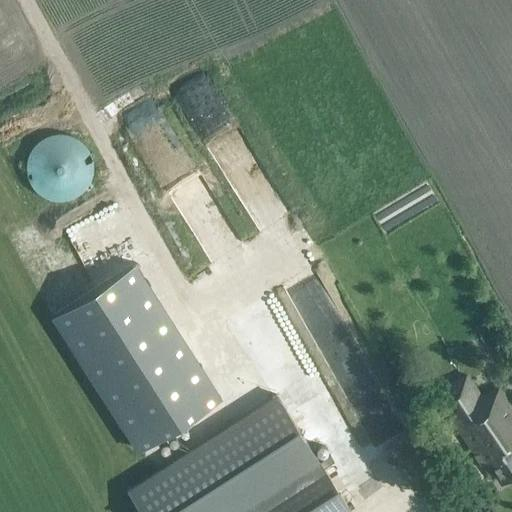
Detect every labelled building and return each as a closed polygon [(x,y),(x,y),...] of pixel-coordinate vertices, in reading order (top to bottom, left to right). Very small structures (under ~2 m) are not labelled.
[(160,160),(186,146),(165,108),(138,122),(160,160)] [(92,167),(92,166),(91,160),(89,153),(87,148),(82,143),(77,139),(70,135),(65,134),(58,134),(51,135),(45,137),(40,140),(36,144),(32,149),(29,155),(28,160),(27,167),(28,171),(29,177),(32,183),(36,189),(41,193),(47,196),(51,197),(57,198),(62,198),(70,197),(76,194),(81,190),(86,185),(89,179),(91,173),(92,167)] [(259,146),(229,160),(237,178),(268,164),(259,146)] [(184,191),(215,245),(243,229),(212,175),(184,191)] [(99,203),(75,217),(97,256),(98,255),(106,269),(121,261),(113,248),(122,243),(99,203)] [(137,317),(144,329),(165,316),(158,305),(137,317)] [(348,375),(376,364),(359,318),(331,329),(348,375)] [(192,424),(241,394),(210,340),(160,370),(192,424)] [(500,483),(511,474),(511,406),(498,386),(481,397),(466,374),(435,394),(451,417),(491,478),(495,475),(500,483)] [(275,394),(126,489),(140,511),(350,511),(323,468),(333,461),(329,455),(319,462),(275,394)]
